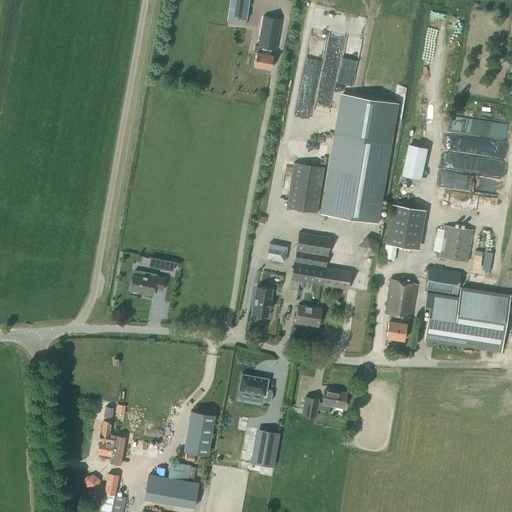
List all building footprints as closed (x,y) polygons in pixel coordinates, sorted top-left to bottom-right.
[(246,19),(248,0),(229,0),(228,17),(246,19)] [(276,50),(280,19),(262,16),(257,46),(253,66),(270,69),(272,55),(270,54),(271,49),(276,50)] [(354,91),(356,60),(343,59),(341,90),(354,91)] [(322,76),(318,110),(332,111),(335,77),(322,76)] [(340,96),(323,213),(376,221),(394,103),(340,96)] [(429,148),(410,144),(404,173),(424,177),(429,148)] [(324,168),(294,163),(286,207),(317,212),(324,168)] [(415,249),(422,210),(392,204),(385,244),(415,249)] [(473,230),(444,225),(439,258),(468,262),(473,230)] [(347,290),(350,271),(325,267),(330,237),(299,232),(296,250),(295,262),(294,262),(289,289),(298,291),(300,282),(347,290)] [(364,235),(360,249),(377,254),(381,240),(364,235)] [(283,265),(287,245),(269,242),(267,258),(273,259),(272,264),(283,265)] [(475,249),(473,267),(491,269),(493,251),(475,249)] [(164,269),(173,271),(174,262),(166,261),(164,269)] [(456,295),(460,273),(428,267),(424,290),(456,295)] [(129,291),(142,293),(142,295),(151,296),(153,289),(162,290),(164,278),(154,276),(154,279),(132,275),(129,291)] [(412,317),(416,284),(390,278),(385,313),(393,314),(392,321),(388,320),(386,337),(404,340),(406,323),(402,322),(403,316),(412,317)] [(255,314),(255,316),(257,317),(261,318),(263,317),(264,316),(267,316),(268,309),(270,309),(271,301),(270,300),(272,289),(256,286),(254,296),(253,296),(252,305),(253,306),(251,314),(255,314)] [(459,286),(458,296),(426,291),(423,307),(428,308),(423,340),(500,352),(509,294),(459,286)] [(317,326),(320,309),(298,305),(295,322),(317,326)] [(263,375),(237,370),(234,387),(261,391),(260,397),(267,398),(268,386),(262,385),(263,375)] [(322,403),(319,403),(320,400),(305,397),(302,414),(316,417),(318,408),(329,410),(330,405),(343,407),(346,393),(325,389),(322,403)] [(118,404),(117,412),(125,413),(126,405),(118,404)] [(206,454),(213,415),(190,411),(184,450),(206,454)] [(108,434),(110,422),(102,420),(100,433),(98,440),(108,442),(113,442),(114,435),(108,434)] [(279,434),(259,430),(252,463),(273,467),(279,434)] [(109,463),(120,465),(125,437),(115,435),(114,442),(113,442),(99,441),(97,454),(98,455),(98,457),(110,459),(109,463)] [(118,475),(108,473),(100,511),(122,511),(125,497),(114,495),(118,475)] [(150,473),(145,498),(191,506),(196,481),(150,473)] [(97,489),(97,487),(98,479),(92,475),(85,478),(84,485),(90,490),(94,488),(95,490),(97,489)] [(94,501),(95,493),(88,491),(87,499),(94,501)]
